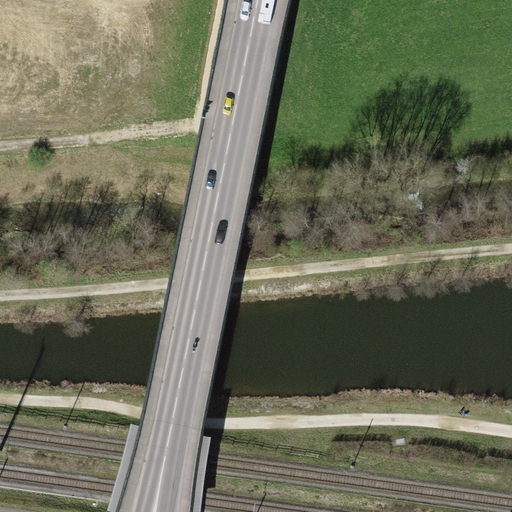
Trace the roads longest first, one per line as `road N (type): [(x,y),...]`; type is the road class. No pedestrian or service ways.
road 1 (secondary): [(257,0),(150,511)]
road 2 (track): [(0,147),(194,136)]
